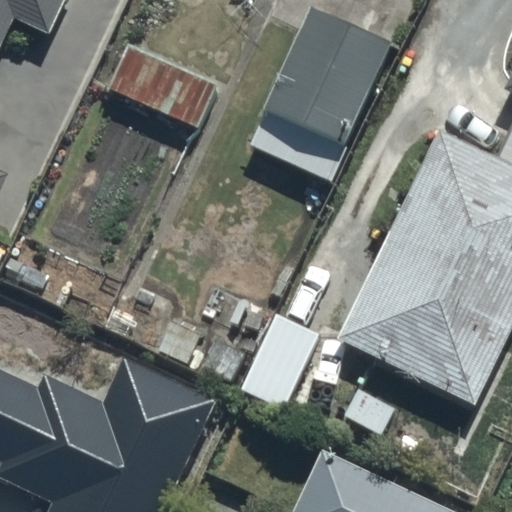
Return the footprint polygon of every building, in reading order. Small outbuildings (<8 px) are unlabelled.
[(0,0),(0,57),(15,26),(52,43),(72,0),(0,0)] [(311,13),(246,150),(330,190),(395,52),(311,13)] [(129,56),(111,95),(199,134),(217,95),(129,56)] [(511,75),(502,96),(511,101),(511,75)] [(511,174),(434,137),(333,344),(474,412),(511,334),(511,174)] [(319,341),(274,320),(238,397),(284,418),(289,409),(313,420),(332,381),(307,369),(319,341)] [(0,478),(51,502),(46,511),(163,511),(214,402),(124,360),(105,402),(46,374),(39,388),(0,370),(0,478)] [(434,511),(319,457),(292,511),(434,511)]
